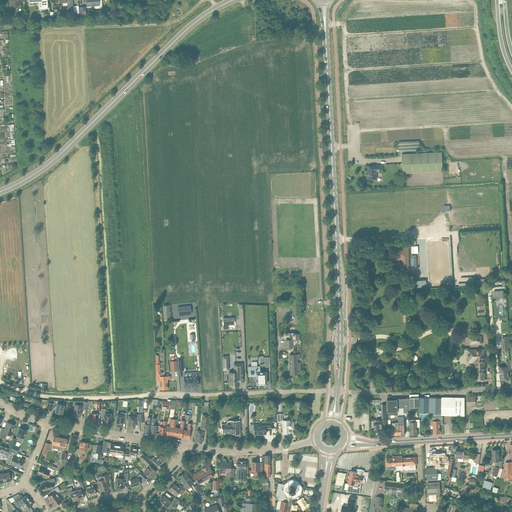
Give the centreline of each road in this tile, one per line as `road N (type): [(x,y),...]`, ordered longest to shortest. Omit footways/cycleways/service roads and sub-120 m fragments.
road 1 (tertiary): [(336,390),(340,320),(324,24)]
road 2 (secondary): [(0,191),(46,165),(192,24),(234,0)]
road 3 (unclassified): [(144,394),(336,390)]
road 4 (residential): [(511,389),(336,390)]
road 5 (tertiary): [(365,442),(511,436)]
road 6 (track): [(0,382),(54,397),(144,394)]
road 7 (residential): [(179,444),(46,422)]
road 8 (residential): [(179,444),(254,449),(312,441)]
